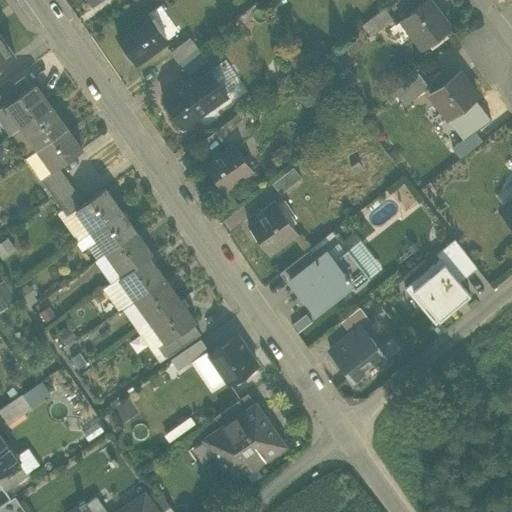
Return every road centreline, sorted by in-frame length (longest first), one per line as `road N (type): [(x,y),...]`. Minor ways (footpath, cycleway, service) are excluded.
road 1 (residential): [(43,0),(341,427)]
road 2 (residential): [(511,284),(341,427)]
road 3 (residential): [(341,427),(244,511)]
